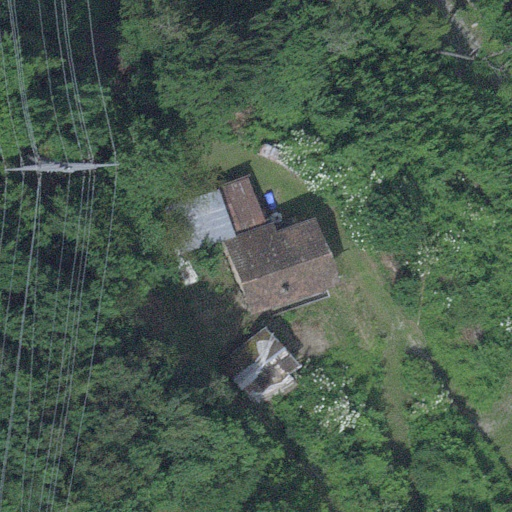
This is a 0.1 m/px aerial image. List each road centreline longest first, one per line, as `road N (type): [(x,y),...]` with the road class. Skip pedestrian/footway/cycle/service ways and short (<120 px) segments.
road 1 (track): [(511,403),(495,426),(466,419),(303,188),(255,154),(106,87),(68,59),(15,0)]
road 2 (track): [(431,0),(511,99)]
